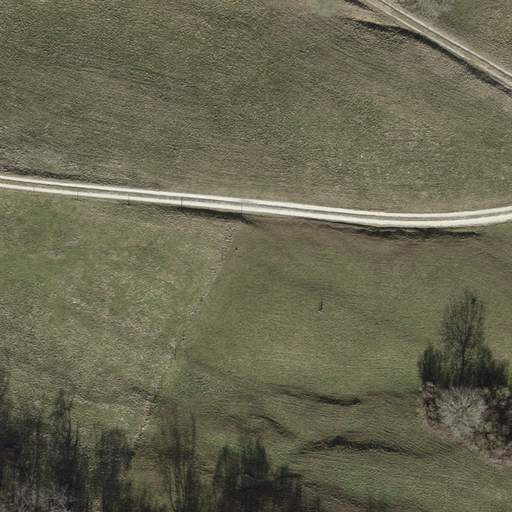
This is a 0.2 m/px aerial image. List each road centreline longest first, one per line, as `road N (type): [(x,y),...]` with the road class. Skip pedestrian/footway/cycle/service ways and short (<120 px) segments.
road 1 (track): [(0,166),(396,216),(511,207)]
road 2 (track): [(511,78),(378,0)]
